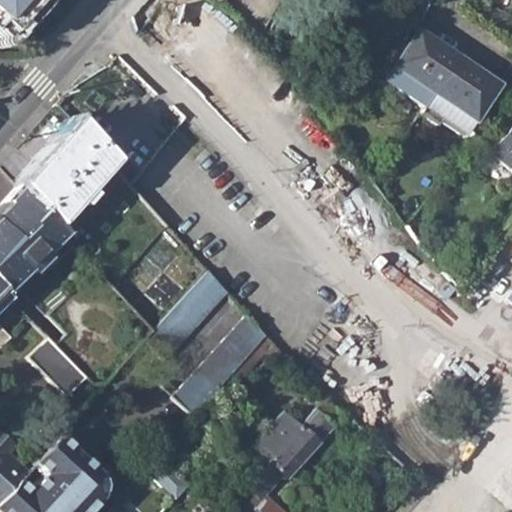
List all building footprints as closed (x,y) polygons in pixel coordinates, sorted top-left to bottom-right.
[(42,0),(0,0),(0,40),(4,45),(42,0)] [(218,0),(230,9),(234,0),(218,0)] [(402,0),(401,3),(427,8),(431,0),(402,0)] [(393,10),(389,14),(421,21),(427,8),(401,3),(396,11),(393,10)] [(486,19),(504,31),(511,14),(492,5),(486,19)] [(391,65),(432,95),(458,56),(418,26),(391,65)] [(432,95),(472,123),(499,85),(458,56),(432,95)] [(89,267),(107,287),(163,225),(78,130),(70,122),(13,184),(57,232),(89,267)] [(511,126),(491,150),(510,167),(508,169),(511,173),(511,126)] [(37,252),(57,232),(13,184),(0,199),(0,291),(19,270),(23,273),(25,271),(28,273),(31,269),(29,267),(39,256),(37,252)] [(107,287),(89,267),(42,314),(61,332),(50,345),(94,390),(138,341),(147,330),(107,287)] [(147,330),(138,341),(158,359),(221,290),(202,269),(147,330)] [(164,397),(187,417),(227,373),(261,334),(240,311),(164,397)] [(261,334),(227,373),(234,380),(260,350),(279,370),(286,363),(261,334)] [(267,461),(255,475),(268,488),(279,476),(283,480),(342,414),(324,397),(296,428),(267,461)] [(249,445),(267,461),(296,428),(278,413),(249,445)] [(10,446),(0,436),(0,494),(13,480),(22,470),(4,453),(10,446)] [(0,494),(0,511),(83,511),(97,498),(95,476),(53,436),(27,465),(37,475),(22,491),(13,480),(0,494)] [(142,468),(148,473),(157,472),(163,464),(153,455),(142,468)] [(251,498),(267,511),(278,511),(260,495),(268,488),(255,475),(242,488),(242,489),(251,498)] [(242,489),(242,488),(237,483),(232,489),(237,494),(242,489)] [(239,511),(240,511),(267,511),(251,498),(239,511)]
